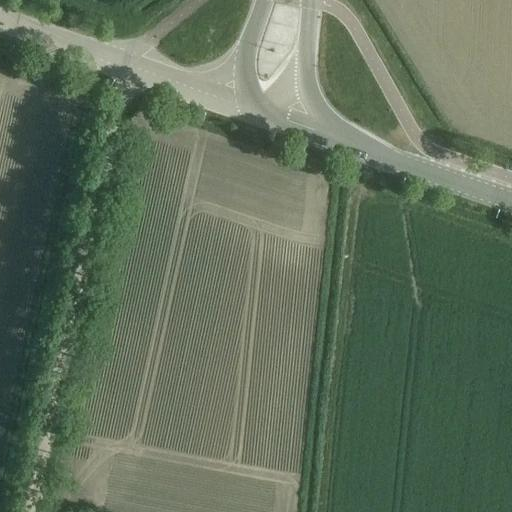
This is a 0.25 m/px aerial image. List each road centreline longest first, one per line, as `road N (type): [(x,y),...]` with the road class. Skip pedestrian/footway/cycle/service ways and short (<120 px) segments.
road 1 (unclassified): [(248,104),(0,22)]
road 2 (secondary): [(511,201),(339,140)]
